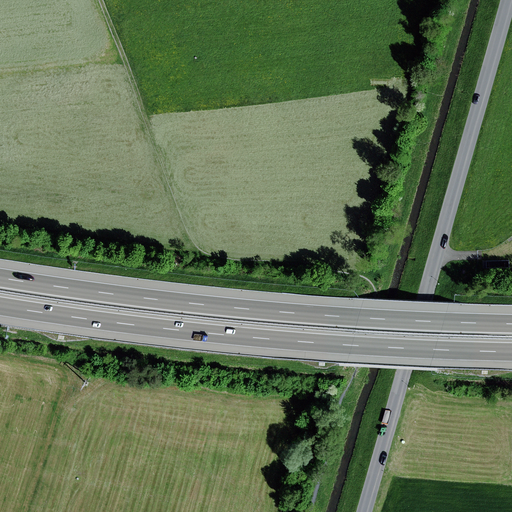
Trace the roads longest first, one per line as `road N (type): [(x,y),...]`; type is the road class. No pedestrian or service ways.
road 1 (tertiary): [(508,0),(364,511)]
road 2 (motorway): [(0,307),(217,334),(511,351)]
road 3 (motorway): [(511,323),(239,308),(0,280)]
road 4 (track): [(102,0),(190,237),(218,262)]
